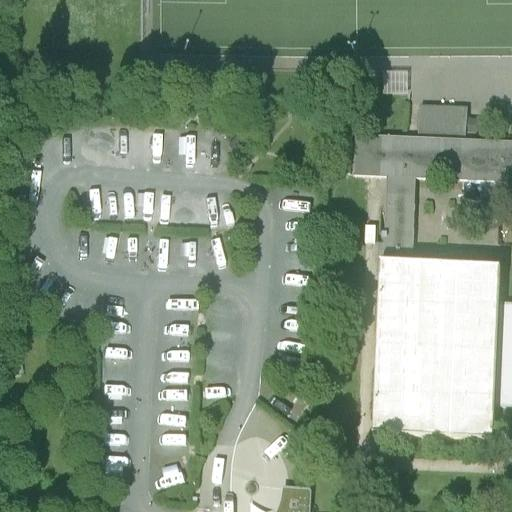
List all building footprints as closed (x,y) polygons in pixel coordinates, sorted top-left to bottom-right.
[(470,135),(469,102),(421,103),(422,136),(470,135)] [(511,143),(352,135),(350,173),(385,175),(383,260),(412,261),(414,177),(511,181),(511,143)] [(113,240),(104,240),(104,269),(141,269),(141,238),(117,238),(117,249),(113,249),(113,240)] [(191,273),(190,246),(165,246),(166,274),(191,273)] [(371,436),(493,441),(494,406),(498,301),(500,265),(412,261),(383,260),(378,260),(371,436)] [(511,301),(498,301),(494,406),(511,406),(511,301)] [(308,511),(310,492),(289,492),(287,502),(283,511),(308,511)]
